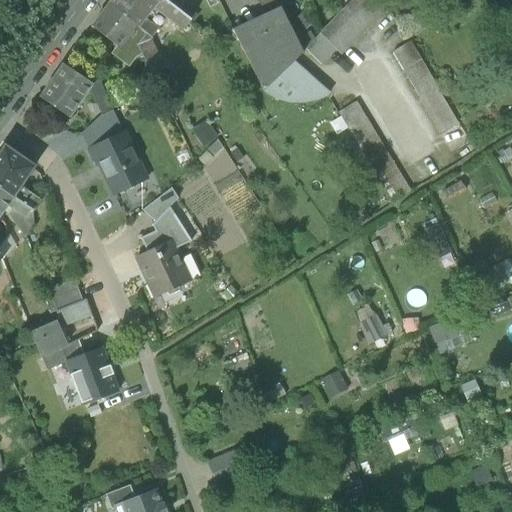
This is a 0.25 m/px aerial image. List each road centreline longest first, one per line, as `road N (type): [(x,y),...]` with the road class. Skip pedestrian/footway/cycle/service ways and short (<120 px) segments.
road 1 (residential): [(0,125),(53,167),(108,268),(146,362)]
road 2 (unclassified): [(146,362),(194,511)]
road 3 (secondary): [(0,114),(85,0)]
